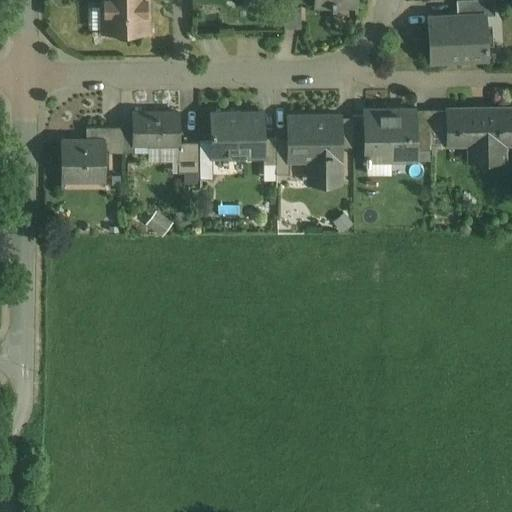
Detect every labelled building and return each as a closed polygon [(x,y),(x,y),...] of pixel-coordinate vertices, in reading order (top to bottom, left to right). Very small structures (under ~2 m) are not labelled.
[(102,0),(103,5),(109,12),(109,30),(140,30),(140,32),(144,35),(149,35),(152,31),(152,26),(149,22),(147,22),(146,0),(102,0)] [(313,0),(313,6),(331,6),(331,9),(334,9),(334,0),(337,0),(356,0),(313,0)] [(493,0),(455,0),(457,15),(484,14),(484,15),(494,14),(493,0)] [(300,6),(284,6),(284,28),(301,28),(300,6)] [(457,15),(428,17),(430,61),(487,58),(486,47),(487,47),(487,43),(486,44),(484,15),(484,14),(457,15)] [(511,108),(446,109),(446,111),(446,142),(469,142),(469,160),(493,160),(493,141),(511,141),(511,108)] [(413,109),(364,110),(365,160),(369,160),(369,158),(414,157),(414,147),(414,111),(413,109)] [(264,137),(263,111),(210,112),(211,155),(263,155),(264,154),(264,137)] [(429,142),(429,111),(414,111),(414,147),(429,147),(429,145),(429,142)] [(446,111),(429,111),(429,142),(446,142),(446,111)] [(178,112),(133,112),(133,126),(133,143),(134,143),(177,143),(178,143),(178,141),(178,112)] [(338,119),(313,119),(313,114),(288,115),(288,137),(288,158),(316,158),(316,181),(338,180),(338,181),(340,181),(339,157),(340,157),(339,145),(339,116),(339,114),(338,114),(338,119)] [(351,116),(339,116),(339,145),(352,145),(351,116)] [(85,126),(86,140),(61,140),(62,186),(63,186),(63,178),(84,178),(84,175),(101,175),(101,178),(103,178),(103,151),(103,142),(105,142),(105,126),(85,126)] [(121,126),(105,126),(105,142),(103,142),(103,151),(122,151),(121,126)] [(133,126),(121,126),(122,151),(134,151),(134,143),(133,143),(133,126)] [(275,136),(264,137),(264,154),(263,155),(263,162),(276,162),(275,137),(275,136)] [(288,158),(288,137),(275,137),(276,162),(276,172),(288,172),(288,158)] [(199,141),(178,141),(178,143),(177,143),(177,172),(199,172),(199,141)] [(164,232),(169,217),(152,211),(147,226),(164,232)]
